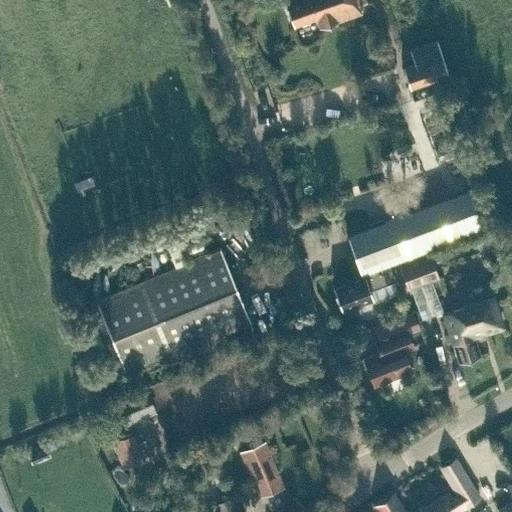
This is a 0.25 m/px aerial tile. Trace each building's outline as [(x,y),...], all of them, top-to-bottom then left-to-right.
[(354,0),(288,0),(284,2),(293,26),(315,18),(319,27),(359,13),(358,9),(361,8),(360,5),(357,6),(354,0)] [(413,63),(402,67),(409,88),(447,75),(444,66),(441,58),(435,40),(409,49),(413,63)] [(461,105),(455,112),(462,117),(468,110),(461,105)] [(388,263),(483,227),(468,189),(346,234),(362,278),(334,288),(342,310),(371,299),(368,290),(394,280),(388,263)] [(126,373),(249,322),(219,249),(95,300),(126,373)] [(427,254),(397,266),(406,292),(438,281),(427,254)] [(452,344),(457,362),(480,355),(475,337),(505,328),(494,294),(440,312),(450,344),(452,344)] [(402,302),(391,306),(395,317),(406,313),(402,302)] [(403,350),(413,346),(406,329),(374,342),(379,353),(364,359),(374,385),(411,370),(403,350)] [(147,389),(116,401),(125,425),(156,412),(147,389)] [(111,440),(122,467),(143,459),(133,431),(125,433),(123,428),(111,433),(113,439),(111,440)] [(258,496),(283,486),(264,440),(239,451),(258,496)] [(459,511),(458,510),(479,498),(455,458),(441,466),(456,492),(449,495),(448,493),(417,511),(407,511),(394,492),(373,505),(377,511),(459,511)] [(216,503),(220,511),(236,511),(230,497),(216,503)]
